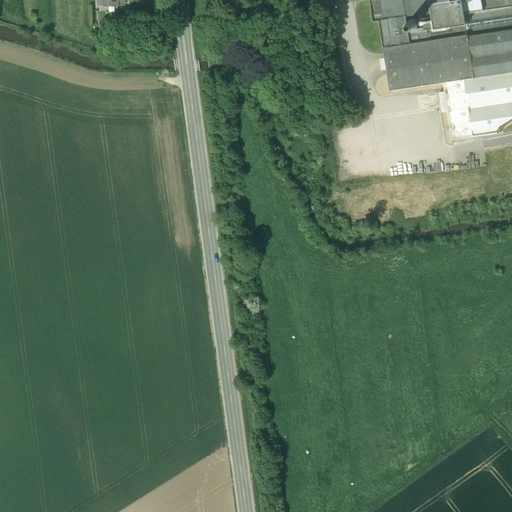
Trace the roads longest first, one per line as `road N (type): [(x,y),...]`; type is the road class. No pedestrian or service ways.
road 1 (tertiary): [(179,0),(246,511)]
road 2 (unknown): [(511,138),(428,150),(397,133),(357,75),(342,0)]
